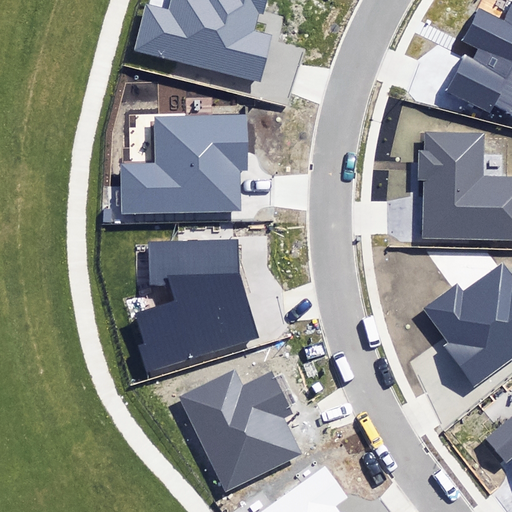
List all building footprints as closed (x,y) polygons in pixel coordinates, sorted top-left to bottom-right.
[(267,0),(171,0),(169,10),(147,4),(135,49),(259,81),(271,37),(253,32),(258,13),(264,14),(267,0)] [(463,54),(444,92),(492,116),(496,107),(511,115),(511,10),(507,22),(480,8),(464,39),(480,47),(474,59),(463,54)] [(247,115),(155,116),(156,165),(122,165),(122,212),(241,211),(241,171),(247,171),(247,115)] [(424,181),(423,238),(511,239),(511,175),(484,175),(484,133),(425,132),(425,151),(417,151),(417,181),(424,181)] [(147,285),(170,286),(174,301),(135,314),(145,344),(138,346),(144,374),(258,339),(239,274),(236,239),(148,242),(147,285)] [(443,347),(473,387),(511,358),(511,273),(504,263),(463,293),(457,284),(423,309),(449,343),(443,347)] [(180,397),(225,491),(302,454),(285,419),(293,415),(272,371),(242,386),(235,371),(180,397)] [(511,456),(511,416),(484,440),(504,464),(511,456)] [(345,511),(346,511),(345,511),(339,511),(335,506),(346,498),(323,467),(260,511),(345,511)]
